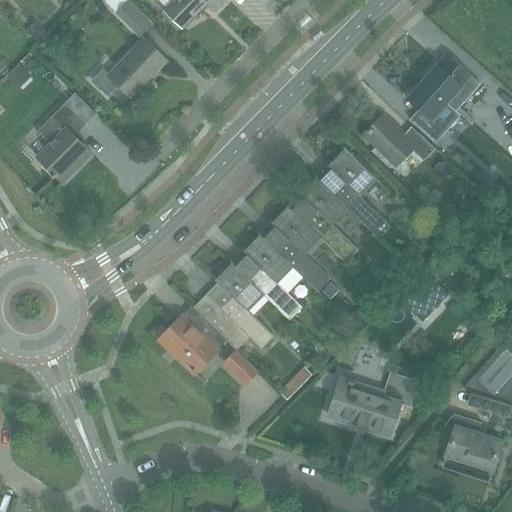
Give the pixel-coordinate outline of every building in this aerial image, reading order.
[(129,1),(128,1),(127,0),(106,0),(105,1),(117,12),(117,13),(140,36),(152,24),(129,1)] [(157,0),(165,8),(164,9),(184,29),(208,5),(215,12),(227,0),(157,0)] [(145,39),(109,76),(106,73),(101,73),(95,79),(95,84),(108,96),(118,86),(131,98),(167,60),(145,39)] [(447,103),(456,111),(457,111),(466,100),(457,92),(472,76),(447,54),(422,81),(447,103)] [(422,81),(407,98),(419,109),(410,120),(422,130),(422,131),(425,128),(437,140),(457,118),(458,119),(461,115),(457,111),(456,111),(447,103),(422,81)] [(85,123),(65,103),(38,131),(51,144),(38,157),(63,182),(92,153),(74,135),(85,123)] [(383,116),(365,135),(397,166),(412,150),(430,168),(442,156),(412,127),(404,135),(383,116)] [(328,165),(317,177),(334,194),(346,206),(345,206),(374,234),(387,221),(358,193),(374,177),(341,145),(325,162),(328,165)] [(300,194),(289,205),(306,222),(306,223),(318,235),(317,235),(346,263),(359,250),(330,222),(345,206),(346,206),(334,194),(317,177),(313,174),(297,191),(300,194)] [(272,222),(260,234),(278,251),(278,252),(290,263),(289,264),(295,270),(318,292),(331,279),(302,251),(317,235),(318,235),(306,223),(306,222),(289,205),(285,202),(269,220),(272,222)] [(243,251),(232,263),(250,280),(249,280),(261,292),(290,321),(303,308),(280,285),(274,279),(289,264),(290,263),(278,252),(278,251),(260,234),(257,231),(241,248),(243,251)] [(233,297),(221,309),(207,295),(194,308),(227,340),(237,350),(250,337),(262,349),(275,336),(246,308),(261,292),(249,280),(250,280),(229,260),(212,277),(233,297)] [(405,303),(416,314),(423,321),(448,295),(430,277),(405,303)] [(227,340),(194,308),(193,306),(160,339),(195,373),(227,340)] [(259,371),(237,350),(225,363),(247,383),(259,371)] [(295,386),(304,394),(329,368),(321,360),(295,386)] [(338,402),(333,418),(358,426),(358,425),(390,436),(400,403),(411,407),(419,382),(391,373),(383,397),(361,390),(362,385),(339,378),(339,379),(341,379),(334,401),(338,402)] [(511,406),(482,397),(479,409),(509,418),(511,409),(511,406)] [(454,414),(444,425),(445,426),(446,425),(456,428),(447,455),(493,469),(502,441),(479,433),(482,423),(454,414)]
